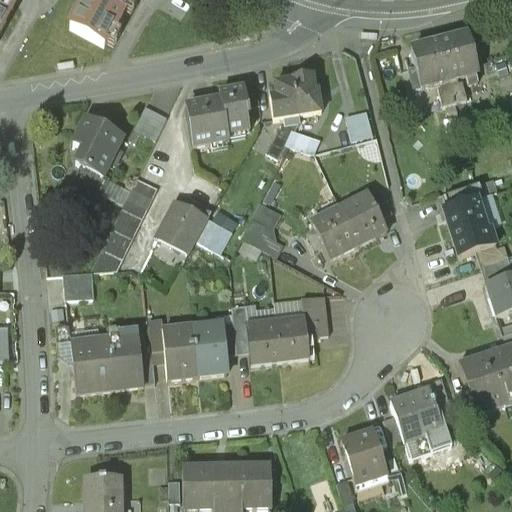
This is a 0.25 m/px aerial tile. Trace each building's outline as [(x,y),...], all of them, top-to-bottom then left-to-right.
[(0,0),(0,31),(12,10),(1,5),(3,0),(0,0)] [(86,0),(69,32),(103,50),(130,0),(86,0)] [(466,39),(437,47),(453,109),(466,106),(461,87),(457,89),(455,84),(464,81),(466,89),(477,87),(475,79),(475,78),(466,39)] [(437,47),(403,56),(413,95),(440,88),(441,93),(436,94),(441,112),(453,109),(437,47)] [(312,80),(292,84),(292,85),(296,120),(319,116),(316,94),(313,95),(312,80)] [(292,85),(274,88),(276,100),(269,101),(273,125),(279,124),(296,121),(296,120),(292,85)] [(254,87),(242,89),(243,93),(244,92),(248,111),(259,109),(258,103),(254,87)] [(219,104),(186,110),(187,115),(185,115),(192,152),(229,145),(228,139),(249,135),(246,120),(249,120),(248,111),(244,92),(243,93),(218,98),(219,104)] [(166,123),(143,112),(127,144),(133,147),(138,136),(155,145),(166,123)] [(366,117),(346,122),(352,144),(372,139),(366,117)] [(296,121),(279,124),(280,132),(265,157),(276,163),(284,150),(284,149),(289,139),(291,139),(297,126),(297,121),(296,121)] [(121,143),(84,124),(71,148),(81,154),(74,168),(80,172),(74,184),(99,197),(106,183),(102,181),(109,167),(113,169),(119,157),(115,155),(121,143)] [(291,139),(289,139),(284,149),(284,150),(312,159),(316,148),(291,139)] [(114,277),(155,194),(136,184),(89,279),(90,278),(114,277)] [(479,190),(443,201),(447,214),(475,205),(476,206),(483,204),(479,190)] [(391,219),(379,193),(366,199),(367,200),(379,225),(391,219)] [(367,200),(338,214),(341,219),(356,251),(385,237),(379,225),(367,200)] [(447,214),(442,216),(458,264),(495,252),(489,234),(485,235),(476,206),(475,205),(447,214)] [(279,220),(258,209),(239,244),(274,263),(281,250),(267,243),(279,220)] [(200,223),(173,210),(152,249),(183,266),(210,219),(204,216),(200,223)] [(341,219),(324,227),(322,222),(311,228),(329,264),(356,251),(341,219)] [(228,245),(206,233),(196,252),(217,264),(228,245)] [(503,252),(477,261),(480,273),(506,265),(507,264),(503,252)] [(480,273),(485,290),(511,281),(506,265),(480,273)] [(89,279),(61,280),(64,306),(92,304),(90,278),(89,279)] [(485,290),(484,291),(495,324),(511,318),(511,281),(485,290)] [(323,302),(301,304),(303,322),(305,343),(327,341),(323,302)] [(303,322),(274,325),(278,367),(308,364),(305,343),(303,322)] [(274,325),(244,329),(247,352),(249,370),(278,367),(274,325)] [(244,329),(232,330),(235,353),(247,352),(244,329)] [(232,330),(220,331),(223,355),(235,353),(232,330)] [(220,331),(190,334),(196,383),(225,380),(223,355),(220,331)] [(68,332),(53,334),(57,364),(71,363),(69,350),(71,350),(68,332)] [(190,334),(161,338),(164,366),(166,386),(196,383),(190,334)] [(136,335),(115,338),(115,341),(107,342),(114,395),(115,395),(114,392),(122,391),(122,394),(142,391),(142,389),(139,365),(138,357),(139,357),(136,340),(136,335)] [(511,337),(501,342),(505,353),(511,350),(511,337)] [(161,338),(149,339),(151,364),(152,368),(164,366),(161,338)] [(149,339),(136,340),(139,357),(138,357),(139,365),(151,364),(149,339)] [(71,350),(69,350),(71,363),(75,400),(114,395),(107,342),(106,342),(106,345),(71,350)] [(511,350),(505,353),(457,369),(467,397),(474,418),(475,422),(511,409),(511,350)] [(151,364),(139,365),(142,389),(154,388),(152,368),(151,364)] [(428,396),(390,409),(394,422),(403,449),(441,436),(428,396)] [(467,397),(455,401),(462,422),(474,418),(467,397)] [(394,422),(382,427),(391,453),(403,449),(394,422)] [(371,437),(340,446),(355,492),(386,482),(371,437)] [(247,471),(197,472),(197,471),(180,471),(181,508),(181,511),(270,511),(269,470),(247,470),(247,471)] [(120,483),(84,484),(84,511),(122,511),(120,511),(120,483)] [(348,484),(335,489),(343,511),(356,507),(348,484)] [(178,487),(167,487),(168,508),(178,508),(178,487)]
